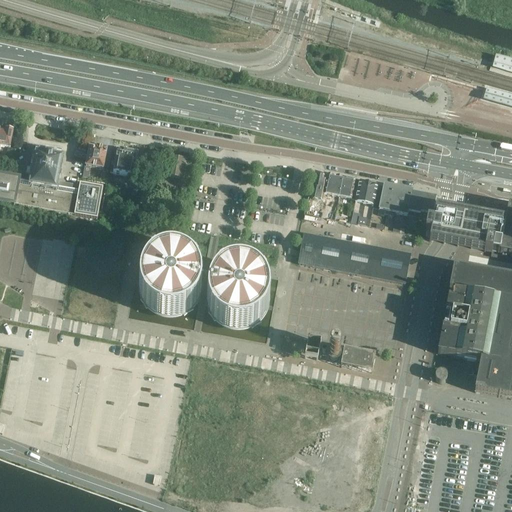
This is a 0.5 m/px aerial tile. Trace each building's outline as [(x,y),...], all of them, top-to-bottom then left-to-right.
[(511,60),(501,58),(497,71),(511,75),(511,60)] [(511,91),(501,89),(497,104),(511,107),(511,91)] [(0,129),(0,150),(0,148),(10,150),(13,132),(12,130),(8,129),(5,131),(0,129)] [(82,179),(88,180),(90,169),(103,172),(107,150),(106,150),(106,149),(106,148),(106,147),(105,147),(100,146),(100,147),(99,147),(99,149),(95,148),(95,149),(89,148),(85,167),(82,179)] [(0,203),(3,204),(98,221),(103,188),(80,184),(79,187),(62,183),(62,185),(59,184),(58,186),(57,186),(62,157),(37,152),(31,184),(29,184),(29,181),(22,180),(21,182),(19,182),(20,179),(8,177),(0,175),(0,203)] [(113,174),(134,179),(138,155),(117,152),(115,164),(112,164),(111,167),(114,167),(113,174)] [(166,177),(183,181),(187,161),(170,158),(166,177)] [(106,188),(109,175),(102,173),(100,187),(106,188)] [(327,178),(324,195),(324,196),(333,197),(339,198),(343,179),(343,178),(337,177),(336,177),(333,177),(333,176),(328,175),(327,178)] [(143,179),(136,177),(133,191),(140,192),(143,179)] [(315,186),(312,200),(319,201),(318,206),(324,208),(325,203),(323,202),(324,196),(324,195),(327,178),(318,177),(316,186),(315,186)] [(343,179),(339,198),(352,200),(355,181),(343,179)] [(355,203),(374,207),(378,185),(360,182),(355,203)] [(389,214),(395,188),(384,186),(378,215),(384,216),(384,215),(389,216),(390,214),(389,214)] [(179,201),(185,202),(187,189),(181,188),(179,201)] [(400,216),(405,190),(395,188),(389,214),(390,214),(400,216)] [(410,218),(415,194),(412,194),(412,192),(405,190),(400,216),(410,218)] [(420,222),(425,196),(415,194),(410,218),(419,220),(419,222),(420,222)] [(425,196),(420,222),(421,222),(422,220),(425,221),(427,215),(432,216),(436,198),(425,196)] [(433,223),(427,221),(425,232),(431,233),(429,242),(438,243),(452,246),(461,248),(484,252),(511,257),(511,208),(508,208),(506,222),(468,215),(458,213),(444,210),(436,209),(433,223)] [(410,256),(400,254),(304,235),(299,260),(298,265),(395,284),(404,286),(405,281),(409,262),(410,256)] [(205,292),(212,257),(205,255),(200,281),(198,277),(196,272),(192,268),(189,265),(185,262),(180,260),(175,259),(170,259),(165,259),(160,260),(156,262),(151,265),(148,268),(144,273),(142,277),(140,282),(140,287),(140,292),(141,297),(142,302),(145,307),(148,311),(152,314),(157,317),(162,319),(167,320),(172,320),(177,319),(182,317),(187,315),(191,312),(194,308),(197,304),(199,299),(200,295),(201,292),(205,292)] [(230,272),(226,274),(221,276),(217,280),(214,283),(218,258),(212,257),(205,292),(209,293),(208,296),(207,300),(207,306),(208,311),(210,316),(213,320),(216,324),(220,327),(225,330),(230,332),(235,333),(240,333),(246,332),(251,330),(255,327),(259,324),(263,320),(265,316),(267,311),(268,307),(269,304),(268,299),(267,293),(265,289),(263,284),(259,280),(255,277),(251,274),(246,273),(241,272),(236,271),(230,272)] [(511,278),(454,267),(437,355),(481,363),(475,393),(511,400),(511,278)] [(108,271),(97,271),(96,284),(107,285),(108,271)] [(322,362),(373,370),(376,355),(324,347),(322,362)] [(425,487),(426,471),(415,470),(413,486),(425,487)] [(159,486),(161,478),(155,477),(153,485),(159,486)]
